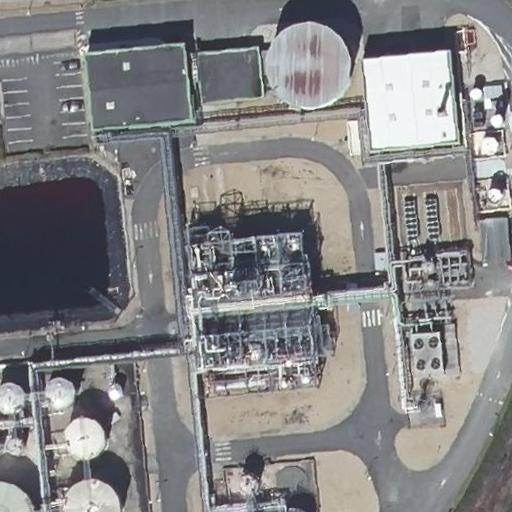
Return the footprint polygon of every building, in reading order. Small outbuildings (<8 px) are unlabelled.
[(357,72),(357,67),(357,65),(356,58),(354,50),(348,40),(344,35),(334,28),(327,25),(320,23),(311,23),(304,24),(295,27),(288,31),(280,38),(275,45),(273,49),(271,58),(270,68),(272,79),(274,86),(280,94),(284,99),(293,105),(299,108),(308,110),(314,110),(320,110),(330,107),(338,102),(345,97),(349,92),(354,84),(355,80),(357,72)] [(197,117),(189,42),(91,52),(99,128),(197,117)] [(267,95),(261,45),(201,52),(206,102),(267,95)] [(463,140),(453,51),(369,60),(379,149),(463,140)] [(511,259),(511,245),(510,216),(478,218),(482,262),(511,259)] [(263,283),(200,288),(206,369),(252,366),(250,345),(276,343),(273,303),(302,301),(305,340),(321,338),(318,299),(319,299),(314,234),(240,240),(241,259),(261,257),(263,283)] [(60,411),(65,410),(70,409),(74,405),(77,401),(78,395),(78,390),(75,386),(72,382),(67,380),(62,379),(57,380),(52,383),(49,386),(47,391),(47,396),(48,401),(51,406),(55,409),(60,411)] [(8,412),(13,413),(18,413),(23,410),(26,406),(28,402),(29,397),(27,392),(25,388),(21,385),(16,383),(11,383),(7,385),(3,388),(0,391),(0,404),(0,406),(4,410),(8,412)] [(82,459),(89,460),(96,459),(102,455),(106,450),(109,444),(110,437),(108,431),(105,425),(99,420),(93,418),(86,418),(79,420),(73,425),(70,430),(68,437),(69,444),(71,450),(76,455),(82,459)] [(125,511),(125,502),(121,493),(115,486),(106,481),(97,479),(87,480),(78,484),(71,491),(67,499),(65,509),(65,511),(125,511)] [(0,511),(39,511),(39,508),(34,497),(25,489),(15,484),(3,482),(0,482),(0,511)]
